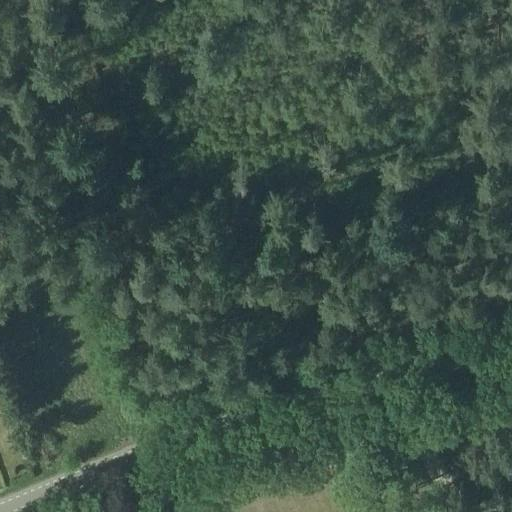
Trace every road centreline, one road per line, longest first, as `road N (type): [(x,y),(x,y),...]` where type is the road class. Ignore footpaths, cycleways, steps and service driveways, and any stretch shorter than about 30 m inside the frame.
road 1 (tertiary): [(1,511),(155,451),(511,344)]
road 2 (track): [(394,379),(467,511)]
